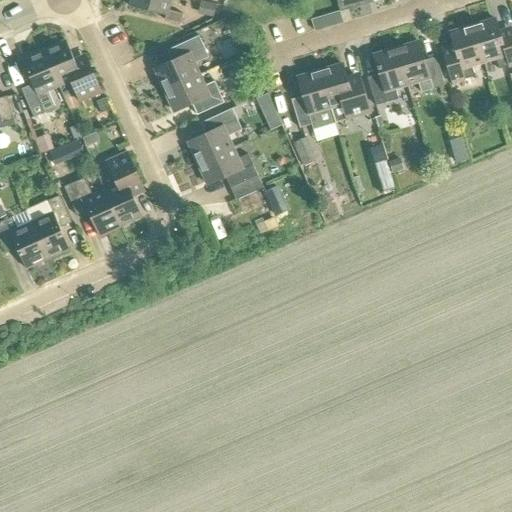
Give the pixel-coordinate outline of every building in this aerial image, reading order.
[(131,0),(129,6),(166,16),(165,20),(181,24),(183,14),(168,10),(171,0),(131,0)] [(336,0),(340,12),(369,4),(367,0),(336,0)] [(200,2),(198,13),(214,17),(216,5),(200,2)] [(326,12),(313,16),(316,28),(330,24),(326,12)] [(473,26),(484,63),(495,59),(499,70),(511,65),(511,34),(501,38),(495,19),(473,26)] [(484,63),(473,26),(450,33),(455,52),(444,55),(452,84),(475,77),(472,66),(484,63)] [(155,69),(165,91),(199,75),(194,64),(209,58),(199,36),(168,51),(173,62),(155,69)] [(243,40),(232,45),(238,57),(249,52),(243,40)] [(66,41),(44,50),(60,87),(73,81),(81,101),(101,93),(98,85),(88,61),(77,66),(66,41)] [(396,49),(407,85),(418,82),(421,93),(445,86),(436,57),(425,61),(419,42),(396,49)] [(407,85),(396,49),(373,56),(379,74),(367,78),(376,106),(399,99),(396,89),(407,85)] [(60,87),(44,50),(22,59),(33,85),(22,89),(34,118),(45,113),(55,110),(48,92),(60,87)] [(320,71),(331,108),(335,123),(358,116),(370,113),(360,80),(348,83),(343,65),(320,71)] [(331,108),(320,71),(297,78),(303,97),(291,100),(300,128),(312,125),(313,130),(335,123),(331,108)] [(199,75),(165,91),(175,113),(192,105),(197,116),(224,103),(214,82),(204,86),(199,75)] [(270,95),(259,100),(263,109),(274,104),(270,95)] [(0,128),(16,124),(15,121),(8,97),(0,98),(0,128)] [(198,164),(233,148),(228,137),(242,130),(232,109),(201,123),(206,134),(188,142),(198,164)] [(342,136),(371,130),(368,117),(340,123),(342,136)] [(34,154),(28,132),(17,135),(23,157),(34,154)] [(83,139),(87,148),(100,142),(96,133),(83,139)] [(46,136),(35,140),(39,154),(51,150),(46,136)] [(337,137),(313,142),(315,154),(339,149),(337,137)] [(307,138),(293,144),(302,165),(316,159),(307,138)] [(64,148),(50,154),(56,166),(70,160),(64,148)] [(233,148),(198,164),(208,185),(226,177),(236,200),(263,188),(248,155),(238,159),(233,148)] [(457,164),(468,161),(465,151),(454,154),(457,164)] [(118,184),(104,190),(121,227),(142,217),(131,192),(142,187),(132,164),(128,154),(108,162),(118,184)] [(401,159),(389,162),(393,177),(405,173),(401,159)] [(380,193),(396,188),(387,161),(371,166),(380,193)] [(353,179),(357,194),(365,191),(361,176),(353,179)] [(99,236),(121,227),(104,190),(93,195),(87,182),(77,186),(75,182),(64,188),(77,216),(88,211),(99,236)] [(269,200),(277,217),(289,211),(282,195),(269,200)] [(48,201),(26,211),(48,259),(70,249),(60,228),(71,223),(59,196),(48,201)] [(48,259),(26,211),(5,221),(0,223),(0,240),(6,253),(17,248),(26,269),(48,259)] [(263,223),(268,233),(279,227),(274,217),(263,223)]
